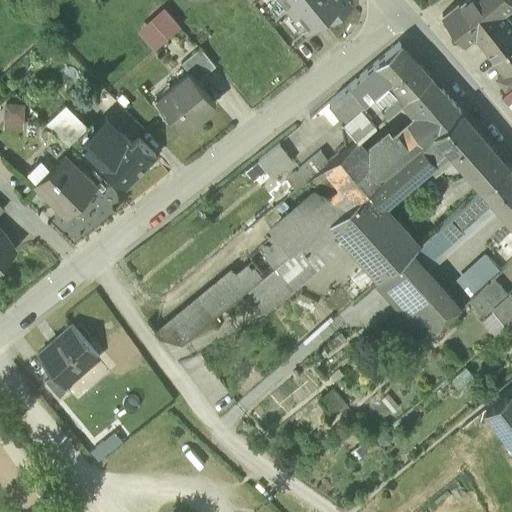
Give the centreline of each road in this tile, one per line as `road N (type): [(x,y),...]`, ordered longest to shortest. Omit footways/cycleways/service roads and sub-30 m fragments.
road 1 (residential): [(399,15),(0,330)]
road 2 (residential): [(511,148),(399,15)]
